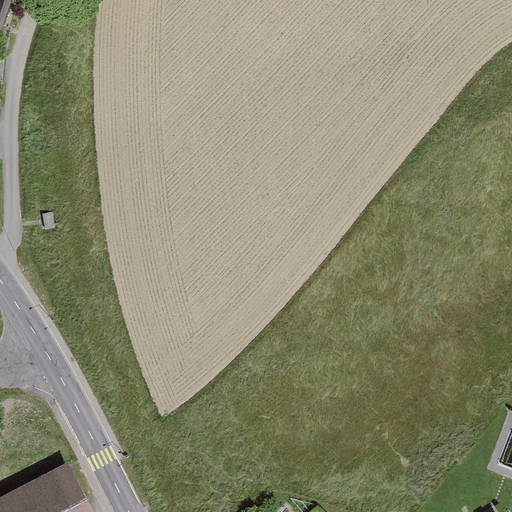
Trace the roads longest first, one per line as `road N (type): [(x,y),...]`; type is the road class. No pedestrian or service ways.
road 1 (residential): [(1,280),(11,238),(12,100),(35,0)]
road 2 (tertiary): [(1,280),(130,511)]
